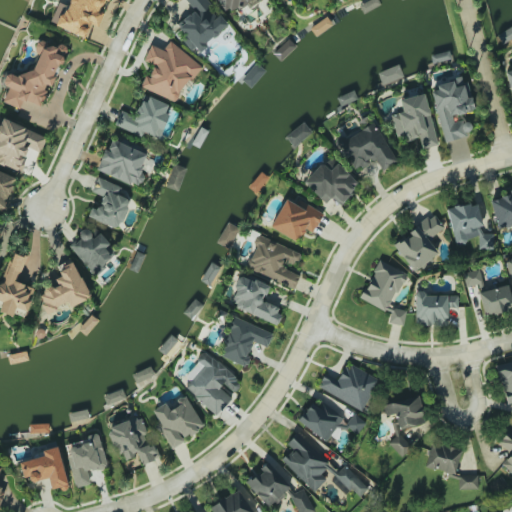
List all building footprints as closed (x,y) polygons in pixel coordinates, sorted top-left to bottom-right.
[(111,0),(99,31),(92,28),(86,41),(53,27),(58,16),(65,14),(70,4),(70,0),(111,0)] [(183,0),(206,0),(229,26),(207,45),(209,47),(201,55),(195,48),(192,50),(183,40),(187,37),(176,25),(192,11),(183,0)] [(217,0),(255,0),(251,3),(248,0),(246,0),(226,13),(217,0)] [(500,43),(511,37),(511,26),(496,34),(500,43)] [(296,45),(288,38),(273,54),(281,61),(296,45)] [(162,51),(169,42),(204,67),(192,84),(188,81),(179,94),(179,97),(177,100),(174,103),(139,88),(144,77),(150,79),(156,65),(144,60),(150,46),(162,51)] [(8,88),(1,102),(20,111),(24,103),(26,104),(27,101),(42,109),(50,93),(43,90),(46,84),(51,87),(56,78),(52,76),(57,65),(60,67),(63,64),(64,60),(63,57),(67,50),(59,45),(58,48),(51,46),(43,50),(33,71),(18,76),(17,78),(10,74),(6,76),(4,82),(4,85),(8,88)] [(250,87),(265,70),(256,63),(241,79),(250,87)] [(382,85),(403,76),(398,64),(377,73),(382,85)] [(439,90),(439,87),(452,83),(454,90),(463,87),(466,100),(471,99),(474,110),(450,116),(452,124),(461,121),(461,125),(464,123),(467,123),(469,124),(471,127),(470,129),(469,132),(465,132),(466,136),(444,141),(431,92),(439,90)] [(403,113),(400,101),(425,95),(437,146),(422,150),(419,137),(396,142),(390,116),(403,113)] [(149,97),(147,102),(143,101),(136,116),(121,110),(113,126),(144,140),(147,134),(159,139),(169,117),(164,115),(168,106),(149,97)] [(0,125),(3,119),(46,137),(40,152),(27,146),(17,171),(0,163),(0,125)] [(311,132),(303,122),(285,136),(293,147),(311,132)] [(373,123),(396,161),(383,172),(375,160),(356,172),(341,150),(339,148),(336,145),(336,143),(337,139),(341,138),(346,140),(373,123)] [(112,140),(148,155),(140,173),(144,178),(143,182),(139,184),(132,182),(131,186),(95,172),(104,148),(108,150),(112,140)] [(186,168),(174,163),(165,186),(177,190),(186,168)] [(319,166),(324,166),(331,172),(337,165),(358,184),(340,203),(331,195),(325,202),(304,182),(319,166)] [(268,177),(261,171),(249,187),(256,192),(268,177)] [(0,172),(15,179),(6,201),(6,212),(0,212),(0,172)] [(95,175),(125,187),(122,195),(132,199),(123,222),(119,222),(119,228),(89,216),(92,209),(94,210),(102,207),(100,203),(102,198),(88,193),(95,175)] [(511,193),(490,198),(496,227),(511,224),(511,193)] [(271,225),(286,200),(295,205),(298,200),(324,215),(313,234),(304,229),(298,240),(271,225)] [(446,209),(455,244),(477,239),(479,250),(494,247),(491,233),(483,235),(476,202),(446,209)] [(428,239),(444,228),(433,213),(408,231),(409,234),(394,245),(413,271),(438,253),(428,239)] [(229,249),(240,228),(227,222),(216,242),(229,249)] [(81,239),(80,235),(82,232),(85,230),(89,231),(92,234),(93,239),(100,232),(111,246),(107,249),(113,257),(102,266),(103,270),(98,274),(92,273),(71,247),(81,239)] [(301,253),(259,235),(245,268),(294,289),(301,273),(294,270),(301,253)] [(134,264),(141,266),(144,254),(137,252),(134,264)] [(0,277),(7,259),(23,265),(17,282),(36,289),(28,311),(17,307),(13,317),(0,312),(3,303),(0,302),(0,286),(1,287),(4,279),(0,277)] [(75,261),(94,300),(72,312),(68,304),(58,309),(60,313),(47,319),(40,306),(45,304),(41,296),(46,296),(44,293),(46,288),(49,287),(53,288),(54,291),(60,288),(57,281),(61,278),(57,269),(75,261)] [(406,310),(393,307),(401,268),(373,262),(364,304),(391,309),(388,323),(403,326),(406,310)] [(462,273),(466,287),(482,283),(479,269),(462,273)] [(229,305),(275,324),(282,309),(262,301),(268,286),(241,275),(229,305)] [(478,291),(483,315),(511,308),(511,305),(508,285),(478,291)] [(414,325),(447,325),(447,307),(457,308),(457,294),(414,294),(414,325)] [(272,333),(230,315),(225,328),(229,330),(218,355),(244,366),(254,342),(266,347),(272,333)] [(231,398),(220,388),(223,384),(233,393),(241,384),(206,351),(183,375),(191,382),(185,388),(215,416),(231,398)] [(324,373),(317,387),(361,410),(378,379),(346,363),(337,379),(324,373)] [(511,367),(498,370),(506,404),(511,402),(511,367)] [(171,448),(185,441),(183,437),(202,427),(186,396),(167,405),(165,403),(151,410),(171,448)] [(384,404),(393,438),(391,438),(395,455),(410,451),(404,428),(424,423),(417,396),(384,404)] [(298,422),(326,442),(343,417),(316,398),(298,422)] [(365,422),(355,414),(345,426),(356,434),(365,422)] [(140,465),(159,458),(153,440),(150,442),(140,415),(108,427),(121,461),(137,455),(140,465)] [(34,424),(34,427),(30,427),(29,432),(43,433),(44,424),(34,424)] [(511,474),(511,433),(508,430),(497,442),(510,454),(501,464),(511,474)] [(107,467),(98,433),(87,435),(88,439),(64,445),(75,488),(90,484),(87,472),(107,467)] [(286,443),(291,448),(280,460),(313,492),(325,479),(320,473),(329,463),(296,433),(286,443)] [(459,447),(428,445),(426,469),(457,472),(459,447)] [(19,461),(24,482),(47,477),(50,489),(60,487),(60,490),(67,489),(58,446),(41,450),(43,456),(19,461)] [(267,508),(291,489),(269,462),(245,481),(267,508)] [(335,479),(360,497),(368,485),(343,467),(335,479)] [(476,475),(458,475),(458,489),(477,488),(476,475)] [(211,504),(214,511),(249,511),(240,490),(211,504)] [(291,497),(297,511),(313,511),(304,491),(291,497)]
